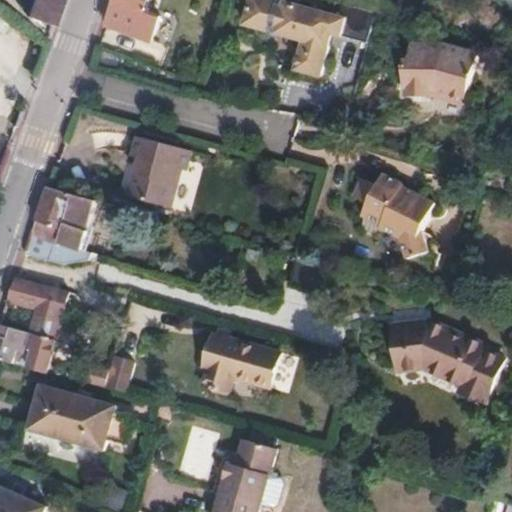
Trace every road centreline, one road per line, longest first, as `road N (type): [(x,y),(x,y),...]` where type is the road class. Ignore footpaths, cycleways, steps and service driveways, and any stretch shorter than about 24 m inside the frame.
road 1 (residential): [(62,71),(300,124)]
road 2 (tertiary): [(62,71),(0,251)]
